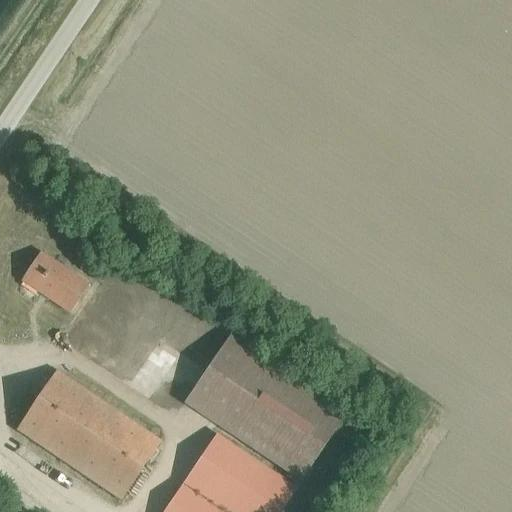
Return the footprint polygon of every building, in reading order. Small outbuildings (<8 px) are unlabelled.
[(69,314),(88,286),(40,254),(21,282),(69,314)] [(342,415),(228,338),(183,407),(297,483),(342,415)] [(17,432),(67,465),(120,501),(159,442),(56,373),(17,432)] [(279,511),(295,488),(216,435),(180,489),(214,511),(279,511)] [(214,511),(180,489),(164,511),(214,511)]
